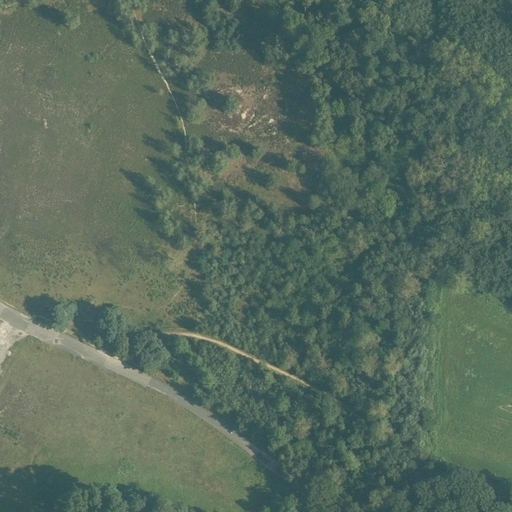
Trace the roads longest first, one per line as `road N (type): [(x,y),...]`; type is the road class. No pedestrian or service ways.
road 1 (unknown): [(119,368),(146,335),(203,339),(310,384),(424,463),(511,492)]
road 2 (track): [(330,511),(220,426),(119,368)]
